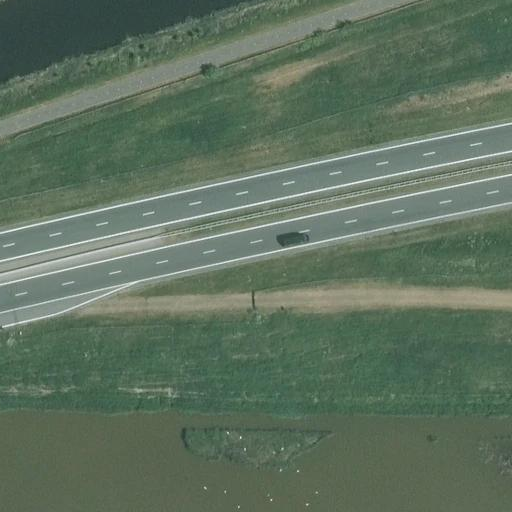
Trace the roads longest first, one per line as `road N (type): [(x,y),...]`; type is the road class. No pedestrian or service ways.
road 1 (trunk): [(0,299),(511,189)]
road 2 (trunk): [(511,139),(0,248)]
